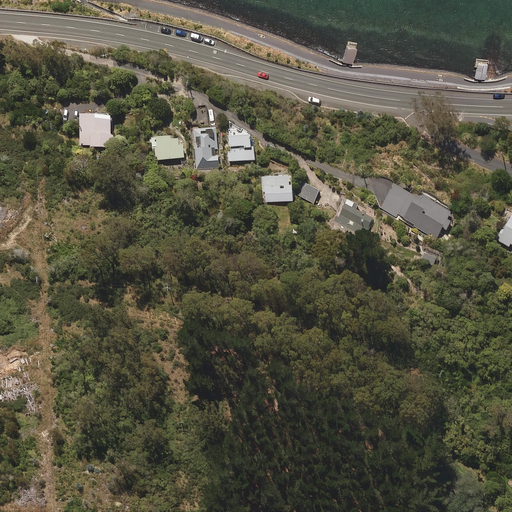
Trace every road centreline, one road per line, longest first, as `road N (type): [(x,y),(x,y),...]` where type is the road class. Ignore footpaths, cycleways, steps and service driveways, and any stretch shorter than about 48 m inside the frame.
road 1 (secondary): [(422,103),(329,89),(120,34),(0,20)]
road 2 (residential): [(422,103),(423,123),(442,142),(511,172)]
